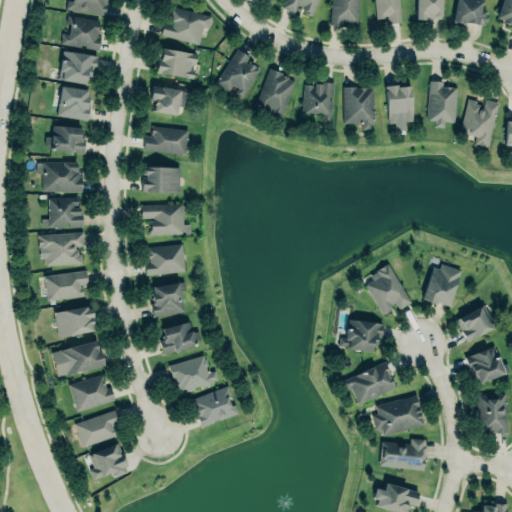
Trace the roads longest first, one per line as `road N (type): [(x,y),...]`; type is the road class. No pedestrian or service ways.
road 1 (tertiary): [(15,0),(0,111),(6,327),(22,401),(64,511)]
road 2 (residential): [(159,437),(117,285),(111,201),(140,0)]
road 3 (residential): [(225,0),(283,43),(330,55),(474,54),(511,68)]
road 4 (residential): [(442,511),(454,462),(452,410),(423,341)]
